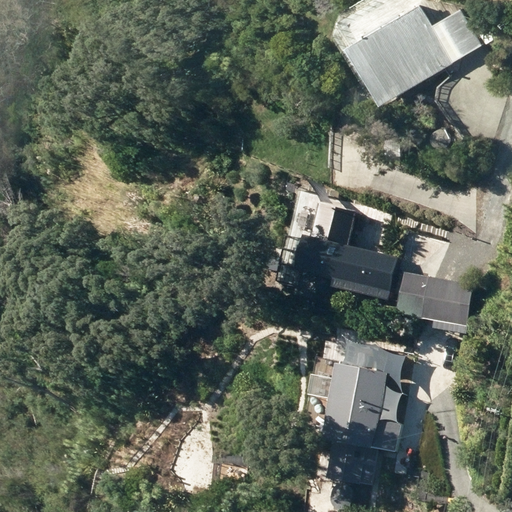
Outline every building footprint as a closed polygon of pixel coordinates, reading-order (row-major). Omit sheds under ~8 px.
[(426,6),(357,49),(391,105),(460,62),(426,6)] [(462,6),(439,22),(462,56),(485,41),(462,6)] [(401,258),(350,247),(357,212),(322,205),(314,239),(308,237),(300,272),(306,274),(338,281),(336,291),(366,297),(368,287),(395,293),(401,258)] [(411,276),(405,316),(472,328),(478,287),(411,276)] [(348,372),(336,449),(379,456),(391,379),(348,372)]
